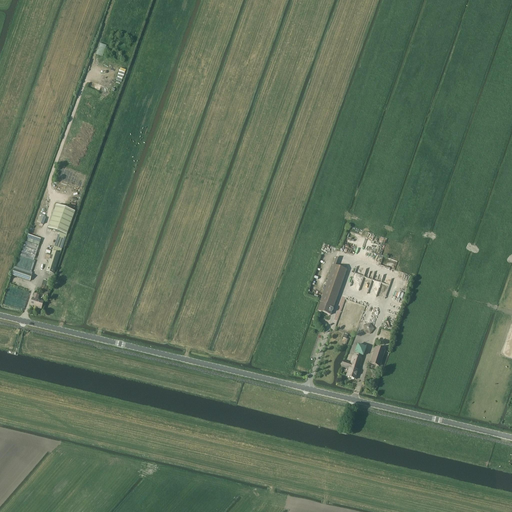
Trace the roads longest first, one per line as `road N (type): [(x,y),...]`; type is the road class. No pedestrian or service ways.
road 1 (tertiary): [(511,437),(0,316)]
road 2 (track): [(0,385),(511,499)]
road 3 (track): [(113,0),(49,177),(47,234),(23,321)]
